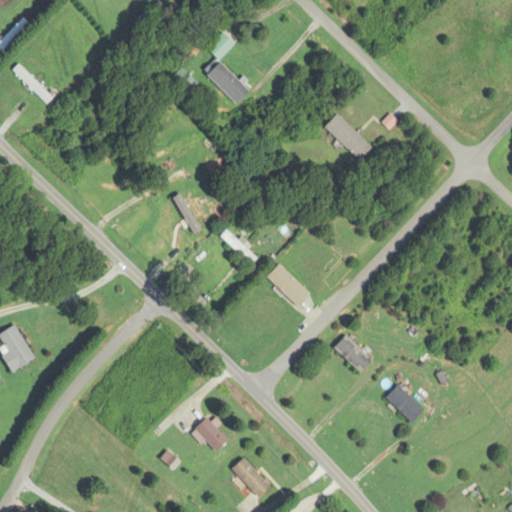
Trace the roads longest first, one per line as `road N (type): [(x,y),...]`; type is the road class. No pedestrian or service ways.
road 1 (residential): [(370,511),(0,143)]
road 2 (residential): [(254,392),(511,119)]
road 3 (residential): [(163,300),(74,397),(37,470),(1,511)]
road 4 (residential): [(472,162),(304,0)]
